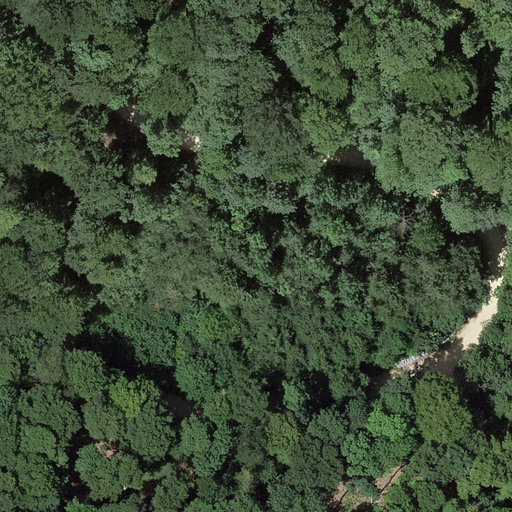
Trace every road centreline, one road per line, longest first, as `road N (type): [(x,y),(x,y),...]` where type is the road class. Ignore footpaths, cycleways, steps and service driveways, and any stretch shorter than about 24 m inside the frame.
road 1 (track): [(496,288),(492,238),(468,207),(423,179),(355,158),(179,140),(121,111),(5,0)]
road 2 (track): [(0,319),(56,360),(148,403),(213,412),(312,402),(442,368)]
road 3 (track): [(442,368),(462,381),(476,421),(511,467)]
